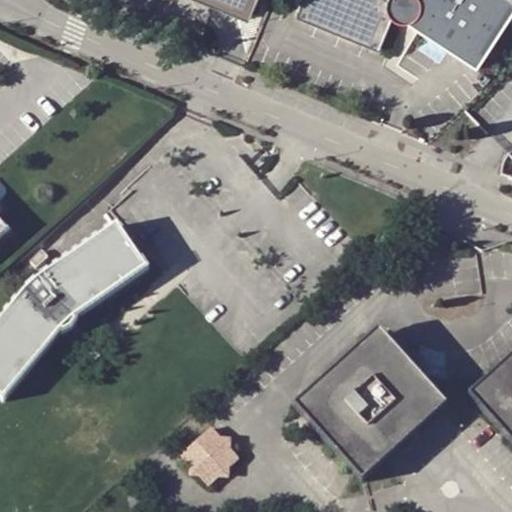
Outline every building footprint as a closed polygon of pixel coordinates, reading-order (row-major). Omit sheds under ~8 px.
[(207,0),(253,19),(261,0),(207,0)] [(311,0),(302,22),(384,56),(396,26),(406,0),(311,0)] [(406,0),(396,26),(397,26),(406,28),(414,27),(421,22),(424,15),(425,6),(423,0),(406,0)] [(0,250),(13,239),(0,224),(0,250)] [(125,295),(151,277),(122,234),(68,271),(47,287),(28,303),(14,320),(0,336),(0,400),(8,407),(52,355),(65,339),(75,329),(99,313),(125,295)] [(380,337),(364,351),(394,353),(380,337)] [(359,487),(447,412),(394,353),(364,351),(294,413),(359,487)] [(511,367),(470,403),(511,448),(511,367)] [(234,463),(207,436),(178,460),(204,490),(234,463)]
